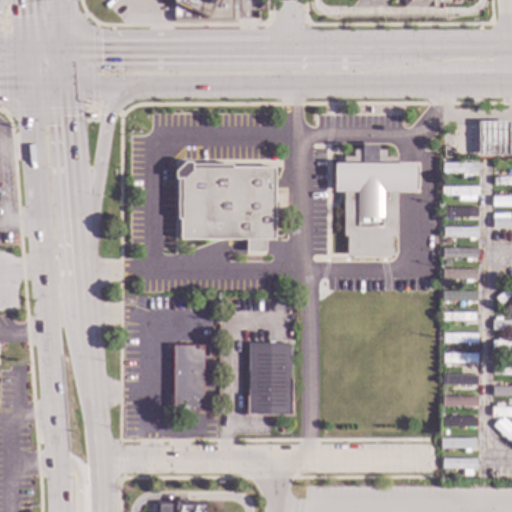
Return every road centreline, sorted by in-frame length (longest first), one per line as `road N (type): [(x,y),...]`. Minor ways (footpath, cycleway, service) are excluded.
road 1 (primary): [(35,143),(60,511)]
road 2 (residential): [(433,457),(99,459)]
road 3 (primary): [(148,84),(429,83)]
road 4 (primary): [(267,47),(62,46)]
road 5 (primary): [(101,511),(86,323)]
road 6 (primary): [(80,242),(108,110),(148,84)]
road 7 (primary): [(80,242),(65,84)]
road 8 (primary): [(511,47),(357,47)]
